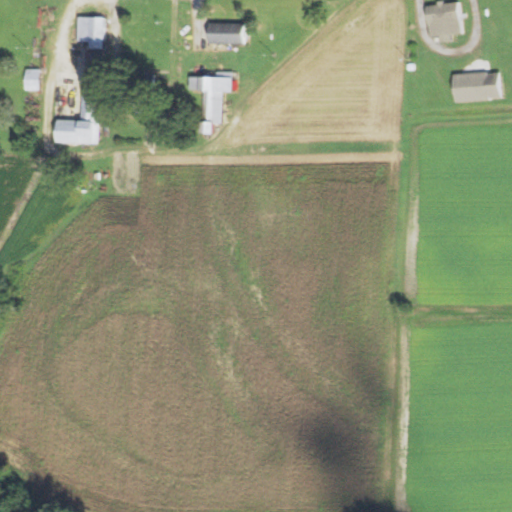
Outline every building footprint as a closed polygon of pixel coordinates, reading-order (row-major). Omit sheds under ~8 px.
[(460,2),(428,6),(433,43),(453,40),(453,35),(464,34),(460,2)] [(106,16),(80,16),(80,49),(106,49),(106,16)] [(211,43),(246,43),(246,22),(211,22),(211,43)] [(40,85),(40,70),(29,70),(29,84),(40,85)] [(224,124),(225,91),(235,91),(235,72),(218,72),(218,77),(193,77),(192,90),(204,90),(204,133),(216,134),(216,124),(224,124)] [(501,72),(455,74),(457,102),(503,99),(501,72)] [(98,88),(84,87),(83,121),(59,120),(59,143),(98,144),(98,88)]
